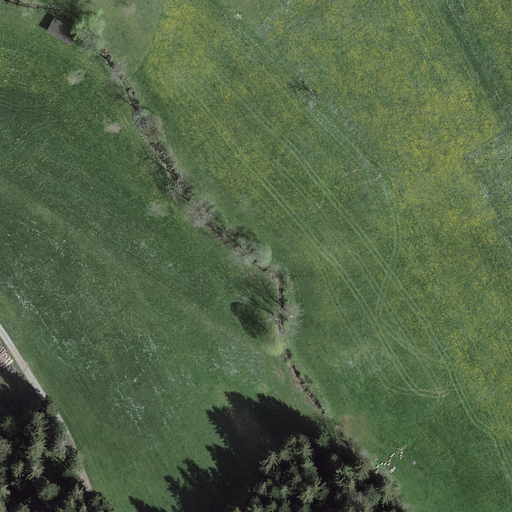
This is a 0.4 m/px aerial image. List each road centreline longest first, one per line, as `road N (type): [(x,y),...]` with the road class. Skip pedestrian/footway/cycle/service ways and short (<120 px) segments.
road 1 (track): [(397,182),(210,0)]
road 2 (track): [(106,511),(0,328)]
